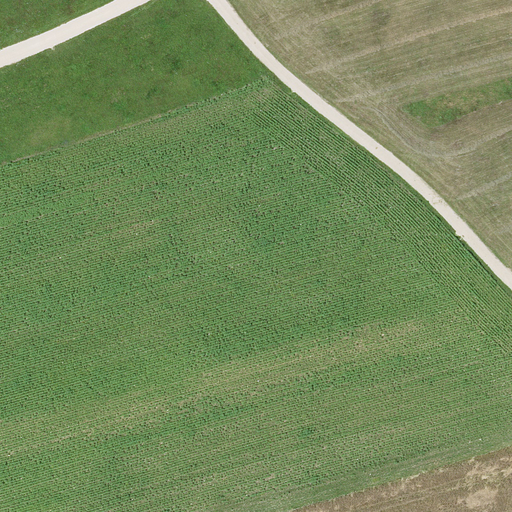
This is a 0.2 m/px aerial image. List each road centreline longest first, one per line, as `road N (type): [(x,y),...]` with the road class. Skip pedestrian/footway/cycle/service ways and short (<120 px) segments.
road 1 (track): [(216,0),(263,56),(429,194),(511,281)]
road 2 (track): [(131,0),(0,58)]
